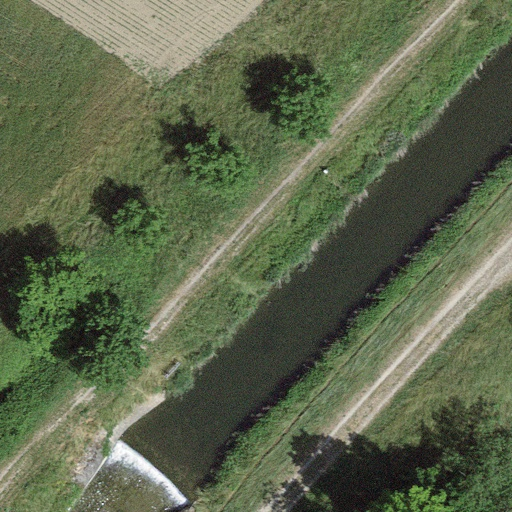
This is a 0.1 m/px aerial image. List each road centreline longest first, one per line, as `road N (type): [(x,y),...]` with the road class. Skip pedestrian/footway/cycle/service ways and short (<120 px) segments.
road 1 (track): [(0,424),(238,152),(384,0)]
road 2 (track): [(266,511),(511,255)]
